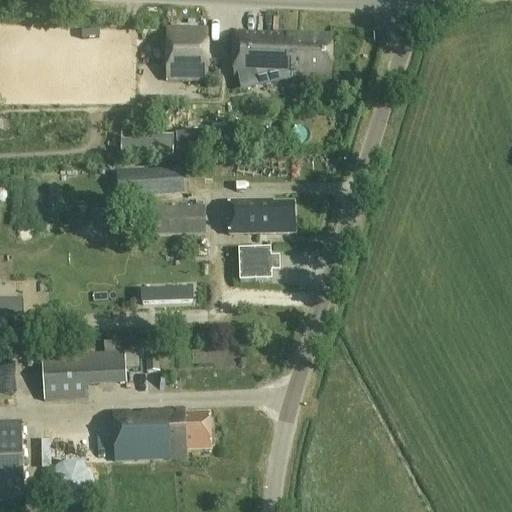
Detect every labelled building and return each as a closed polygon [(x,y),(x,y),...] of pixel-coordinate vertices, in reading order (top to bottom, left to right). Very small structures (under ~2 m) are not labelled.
[(207,85),(207,31),(165,31),(165,85),(207,85)] [(237,38),(237,80),(239,80),(241,91),(291,80),(332,80),(331,38),(289,38),(289,42),(275,42),(275,38),(237,38)] [(305,109),(305,94),(295,94),(295,109),(305,109)] [(121,143),(121,157),(173,158),(173,138),(151,138),(151,144),(121,143)] [(122,173),(122,201),(183,200),(183,172),(122,173)] [(259,209),(259,205),(230,205),(231,238),(295,237),(295,208),(259,209)] [(153,238),(206,237),(205,209),(152,210),(153,238)] [(240,283),(272,282),(271,251),(239,252),(240,283)] [(235,256),(204,257),(205,289),(236,287),(235,256)] [(145,373),(159,372),(158,352),(144,353),(145,373)] [(44,404),(89,403),(88,391),(127,390),(126,369),(126,355),(42,358),(44,404)] [(159,386),(173,385),(173,377),(159,377),(159,386)] [(176,422),(176,417),(143,418),(144,423),(132,424),(132,418),(116,419),(117,467),(187,464),(187,455),(214,454),(212,420),(176,422)] [(0,503),(27,502),(24,432),(0,432),(0,503)] [(69,511),(73,511),(77,511),(81,509),(84,508),(87,505),(90,502),(92,499),(93,496),(94,492),(95,488),(94,484),(93,480),(92,477),(90,474),(87,471),(84,468),(81,467),(77,465),(73,465),(69,465),(66,465),(62,467),(59,469),(56,471),(53,474),(51,477),(49,480),(48,484),(48,488),(48,492),(49,496),(51,499),(53,502),(56,505),(59,508),(62,509),(66,511),(69,511)]
